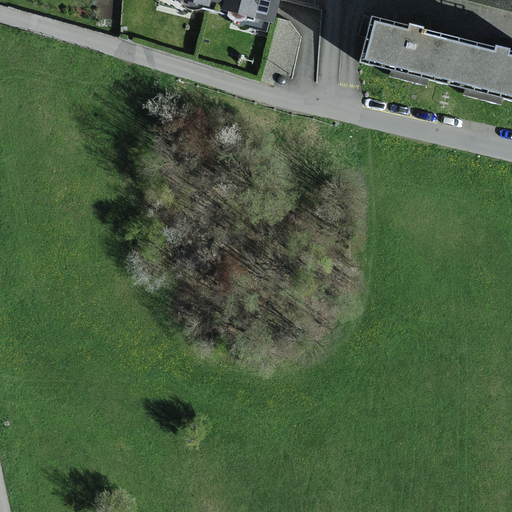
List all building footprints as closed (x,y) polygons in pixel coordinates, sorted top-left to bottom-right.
[(212,0),(162,0),(210,12),(212,0)] [(212,0),(210,12),(276,29),(279,19),(281,9),(283,0),(212,0)] [(511,0),(464,0),(511,11),(511,0)] [(369,12),(357,64),(453,86),(463,37),(430,29),(432,22),(416,18),(415,22),(369,12)] [(502,46),(463,37),(453,86),(511,100),(511,43),(503,42),(502,46)]
